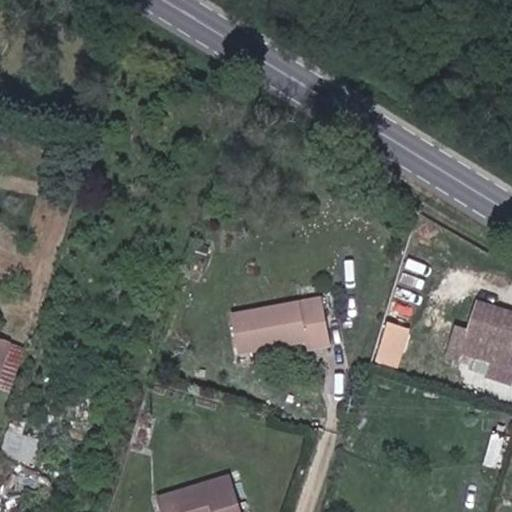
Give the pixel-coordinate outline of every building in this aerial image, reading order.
[(338,346),(330,301),(236,317),(243,355),(313,343),(315,350),(338,346)] [(464,351),(495,360),(492,375),(511,381),(511,378),(511,316),(477,306),(464,351)] [(388,319),(374,363),(399,371),(412,327),(388,319)] [(0,388),(9,355),(0,351),(0,388)] [(21,358),(9,355),(0,388),(0,398),(9,401),(21,358)] [(35,459),(40,438),(15,432),(10,453),(35,459)] [(241,511),(233,482),(161,501),(163,511),(241,511)]
